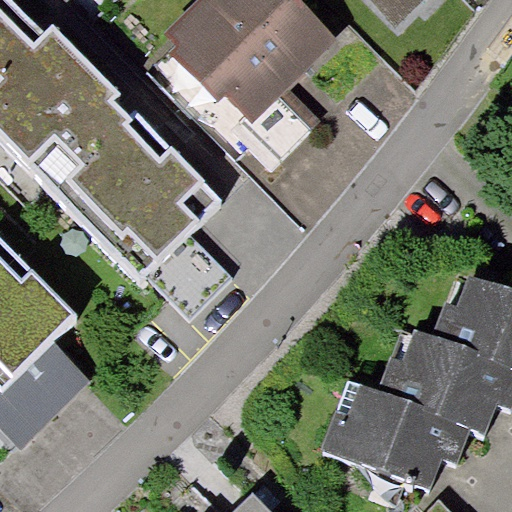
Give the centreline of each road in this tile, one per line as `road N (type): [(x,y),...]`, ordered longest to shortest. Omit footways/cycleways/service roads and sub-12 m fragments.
road 1 (residential): [(75,511),(324,265),(511,23)]
road 2 (unknown): [(421,140),(511,228)]
